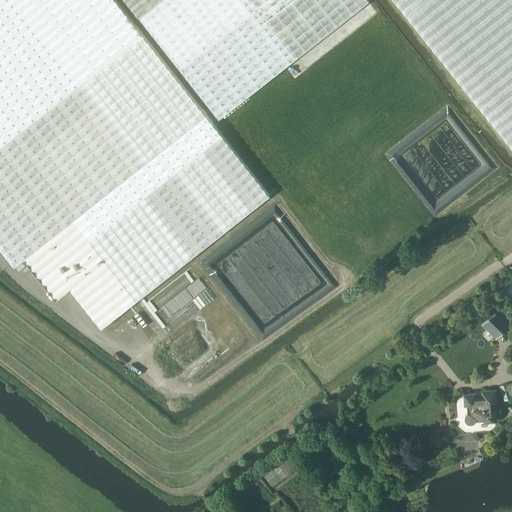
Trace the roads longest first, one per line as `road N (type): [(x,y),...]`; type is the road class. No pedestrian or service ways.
road 1 (track): [(0,363),(170,492),(200,485),(287,423)]
road 2 (unclassified): [(159,391),(16,287),(0,266)]
